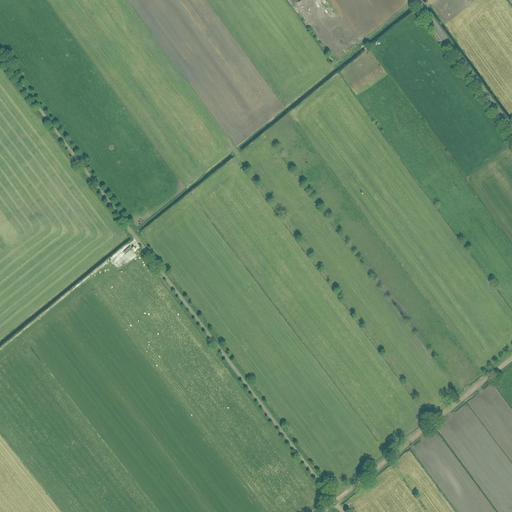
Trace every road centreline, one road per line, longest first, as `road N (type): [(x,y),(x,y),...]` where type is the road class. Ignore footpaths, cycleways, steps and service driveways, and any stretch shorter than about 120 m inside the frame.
road 1 (unclassified): [(341,511),(0,57)]
road 2 (track): [(322,511),(511,357)]
road 3 (unclassified): [(511,132),(415,0)]
